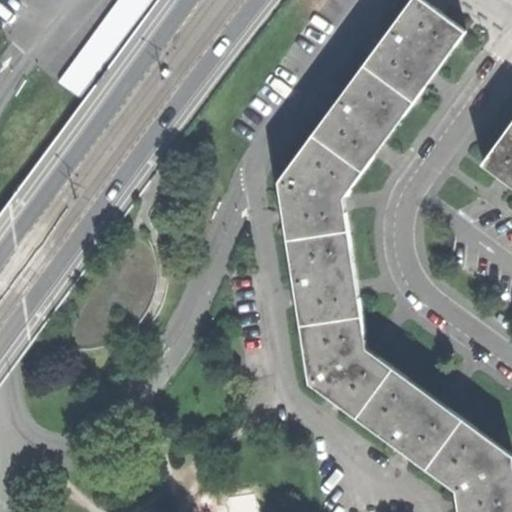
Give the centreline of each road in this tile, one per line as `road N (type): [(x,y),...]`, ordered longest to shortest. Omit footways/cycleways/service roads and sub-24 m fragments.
road 1 (primary): [(0,347),(260,0)]
road 2 (residential): [(435,511),(287,393),(254,166)]
road 3 (residential): [(511,57),(407,196),(402,229),(411,271),(437,301),(511,356)]
road 4 (primary): [(187,0),(0,253)]
road 5 (residential): [(374,0),(254,166)]
